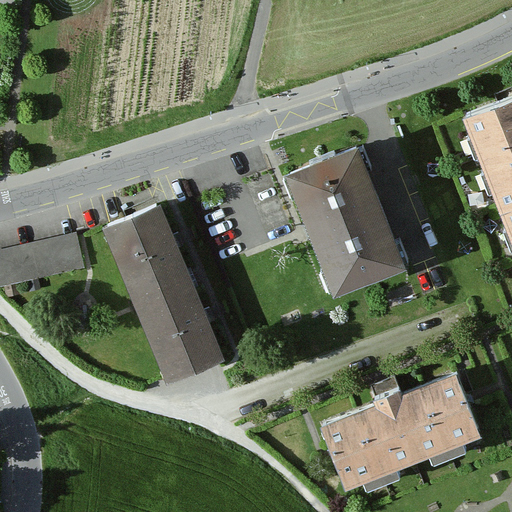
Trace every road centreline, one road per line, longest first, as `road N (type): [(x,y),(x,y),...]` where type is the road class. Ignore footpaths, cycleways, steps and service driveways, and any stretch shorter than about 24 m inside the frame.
road 1 (residential): [(0,302),(93,383),(200,413),(462,317)]
road 2 (residential): [(237,132),(511,32)]
road 3 (residential): [(0,202),(237,132)]
road 4 (residential): [(0,378),(27,460),(24,511)]
road 5 (residential): [(237,132),(265,0)]
